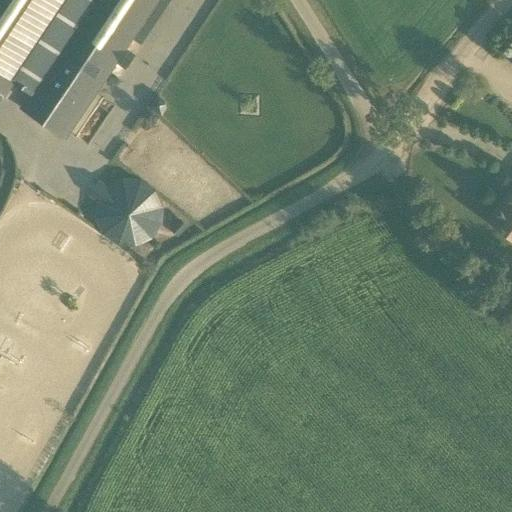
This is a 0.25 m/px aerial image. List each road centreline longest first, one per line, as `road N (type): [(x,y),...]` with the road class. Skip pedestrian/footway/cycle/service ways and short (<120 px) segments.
road 1 (unclassified): [(54,511),(200,266),(362,168),(383,139),(297,0)]
road 2 (track): [(383,139),(423,118),(511,1)]
